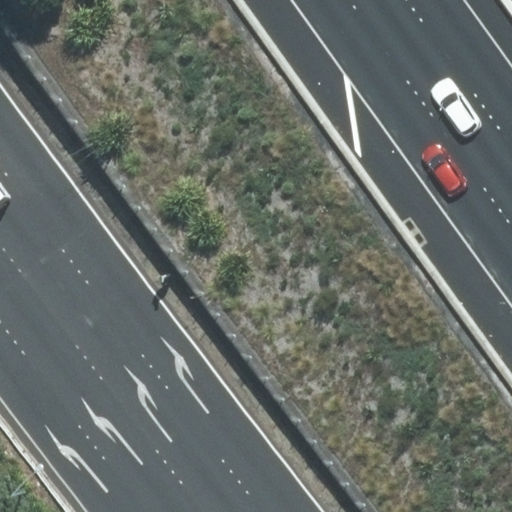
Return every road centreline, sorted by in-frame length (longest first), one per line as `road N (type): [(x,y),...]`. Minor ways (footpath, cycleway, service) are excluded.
road 1 (motorway): [(232,511),(0,215)]
road 2 (motorway): [(511,164),(395,0)]
